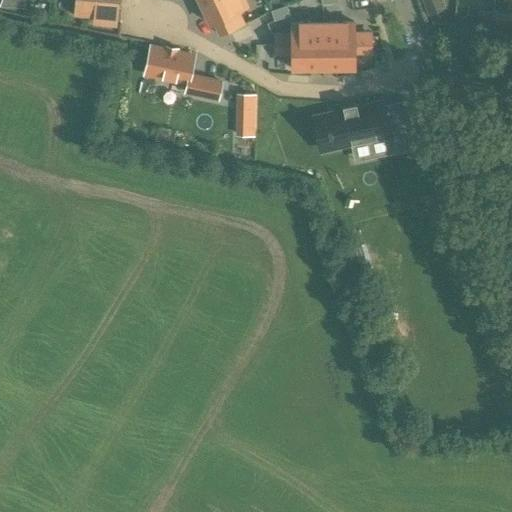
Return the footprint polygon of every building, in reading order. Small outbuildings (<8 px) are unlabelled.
[(74,0),(73,15),(117,18),(118,0),(74,0)] [(246,7),(243,0),(204,0),(200,2),(210,24),(214,22),(220,35),(244,23),(237,11),(246,7)] [(302,17),(322,10),(322,0),(301,0),(297,2),(302,17)] [(322,0),(322,10),(346,6),(345,0),(322,0)] [(422,0),(429,15),(446,7),(443,0),(422,0)] [(322,22),(291,22),(291,32),(279,32),(279,45),(322,45),(322,22)] [(354,22),(322,22),(322,45),(366,45),(366,32),(354,32),(354,22)] [(279,55),(291,54),(291,68),(323,68),(322,45),(279,45),(279,55)] [(366,54),(366,45),(322,45),(323,68),(354,68),(354,54),(366,54)] [(190,76),(194,55),(150,46),(145,74),(188,83),(186,91),(219,97),(222,82),(190,76)] [(238,135),(258,135),(259,92),(238,92),(238,135)] [(382,101),(356,107),(356,105),(343,108),(344,110),(327,113),(330,127),(327,128),(329,134),(332,133),(335,147),(388,135),(389,139),(392,153),(419,147),(413,120),(387,125),(382,101)]
